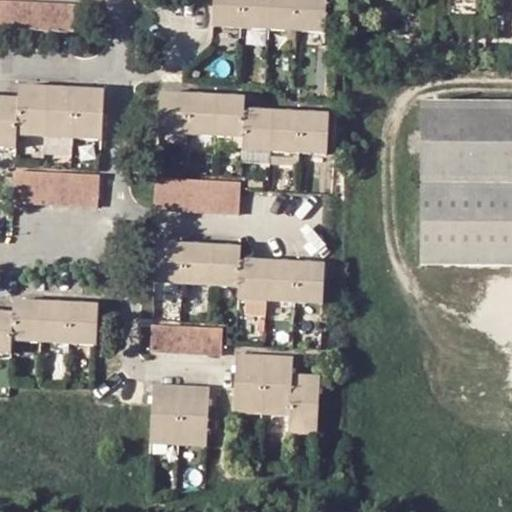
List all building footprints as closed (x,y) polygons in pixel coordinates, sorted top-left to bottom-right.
[(79,3),(0,0),(0,27),(77,31),(79,3)] [(210,0),(209,29),(321,33),(322,0),(210,0)] [(0,145),(13,146),(13,137),(100,141),(102,89),(14,85),(13,96),(0,95),(0,145)] [(240,155),(324,158),(325,115),(243,110),(243,95),(160,91),(157,133),(241,137),(240,155)] [(511,266),(511,102),(422,103),(422,267),(511,266)] [(8,201),(92,205),(94,174),(10,172),(8,201)] [(154,208),(236,212),(237,181),(156,177),(154,208)] [(322,263),(241,258),(242,250),(153,244),(151,285),(238,290),(238,300),(320,305),(322,263)] [(19,311),(0,310),(0,347),(18,348),(18,338),(101,341),(103,301),(19,298),(19,311)] [(214,354),(215,328),(144,327),(142,351),(214,354)] [(297,359),(237,356),(234,416),(294,417),(294,435),(318,435),(319,376),(297,376),(297,359)] [(141,443),(196,445),(199,387),(143,385),(141,443)]
